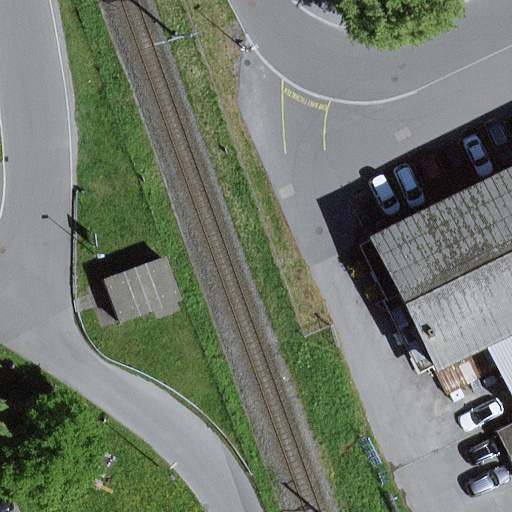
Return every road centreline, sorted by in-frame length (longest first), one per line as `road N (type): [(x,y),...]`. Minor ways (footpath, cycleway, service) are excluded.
road 1 (residential): [(232,511),(213,474),(168,423),(60,358),(43,333),(35,257)]
road 2 (residential): [(263,0),(308,47),(353,64),(396,66),(511,18)]
road 3 (residential): [(35,257),(37,102),(21,0)]
